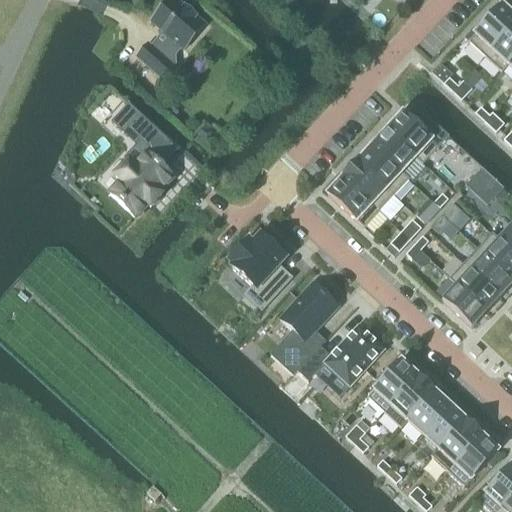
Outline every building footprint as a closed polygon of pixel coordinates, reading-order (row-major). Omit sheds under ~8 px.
[(175,0),(169,0),(151,22),(184,51),(206,26),(175,0)] [(486,58),(511,30),(511,18),(502,10),(470,44),(486,58)] [(502,73),(508,66),(511,62),(511,30),(486,58),(502,73)] [(148,45),(137,59),(165,83),(177,70),(148,45)] [(450,81),(444,87),(452,95),(458,89),(450,81)] [(458,89),(452,95),(461,104),(473,91),(464,83),(458,89)] [(123,184),(111,198),(133,218),(146,204),(150,208),(161,196),(157,192),(171,177),(160,167),(164,162),(166,164),(178,151),(129,105),(112,123),(127,137),(131,132),(151,151),(134,169),(128,163),(128,164),(116,177),(123,184)] [(402,118),(388,133),(416,159),(423,166),(437,151),(448,139),(430,122),(415,108),(404,120),(402,118)] [(481,110),(475,116),(484,124),(490,118),(481,110)] [(490,118),(484,124),(496,136),(505,126),(493,115),(490,118)] [(388,133),(373,149),(401,175),(408,182),(412,185),(426,169),(423,166),(416,159),(388,133)] [(373,149),(358,165),(393,198),(408,182),(401,175),(373,149)] [(358,165),(344,181),(379,213),(393,198),(358,165)] [(504,191),(482,170),(465,188),(487,209),(504,191)] [(344,181),(329,196),(364,229),(379,213),(344,181)] [(442,197),(434,206),(440,211),(448,202),(442,197)] [(434,206),(426,214),(432,220),(440,211),(434,206)] [(450,209),(442,218),(448,224),(456,215),(450,209)] [(442,218),(434,227),(439,232),(448,224),(442,218)] [(412,223),(401,235),(410,243),(421,231),(412,223)] [(511,229),(500,243),(511,253),(511,229)] [(248,240),(226,264),(230,268),(229,270),(251,290),(243,298),(262,315),(293,280),(281,269),(287,263),(273,250),(276,247),(261,235),(253,244),(248,240)] [(401,235),(390,247),(399,255),(410,243),(401,235)] [(511,253),(500,243),(494,237),(480,252),(511,281),(511,253)] [(422,239),(414,248),(421,254),(429,245),(422,239)] [(414,248),(406,256),(413,263),(421,254),(414,248)] [(466,267),(500,299),(511,285),(511,281),(480,252),(466,267)] [(458,288),(486,314),(500,299),(466,267),(452,282),(458,288)] [(312,285),(280,321),(301,340),(279,364),(294,377),(297,374),(320,349),(325,343),(317,335),(340,310),(312,285)] [(486,314),(458,288),(444,303),(472,329),(486,314)] [(320,349),(297,374),(307,384),(323,367),(350,391),(384,353),(357,328),(330,358),(320,349)] [(370,400),(385,414),(418,378),(401,363),(373,393),(375,395),(370,400)] [(293,400),(307,384),(297,374),(294,377),(283,390),(293,400)] [(408,423),(435,394),(418,378),(385,414),(402,430),(408,423)] [(423,437),(450,408),(435,394),(408,423),(423,437)] [(450,408),(423,437),(440,452),(467,423),(450,408)] [(433,459),(449,474),(483,438),(467,423),(440,452),(433,459)] [(356,427),(345,439),(354,448),(360,442),(366,436),(356,427)] [(499,453),(483,438),(449,474),(464,488),(469,482),(471,483),(499,453)] [(360,442),(354,448),(363,456),(369,450),(360,442)] [(382,463),(377,469),(386,478),(392,472),(382,463)] [(489,511),(502,511),(511,501),(511,466),(485,495),(487,497),(481,503),(489,511)] [(392,472),(386,478),(396,487),(402,481),(392,472)] [(414,492),(409,498),(417,507),(423,501),(426,498),(417,489),(414,492)] [(423,501),(417,507),(423,511),(429,511),(432,509),(423,501)] [(511,511),(511,501),(502,511),(511,511)]
